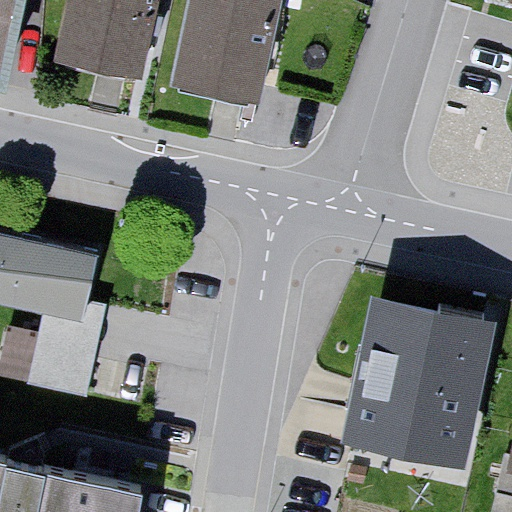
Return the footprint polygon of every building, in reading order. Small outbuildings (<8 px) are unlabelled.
[(0,0),(0,79),(6,80),(23,0),(0,0)] [(141,73),(157,0),(66,0),(55,58),(141,73)] [(189,0),(171,84),(177,85),(260,98),(279,0),(189,0)] [(0,226),(0,299),(42,308),(81,317),(86,296),(95,247),(0,226)] [(483,309),(372,286),(353,377),(342,433),(466,462),(497,312),(483,309)] [(93,297),(86,296),(81,317),(42,308),(37,331),(7,325),(0,353),(0,371),(26,378),(26,382),(86,391),(106,299),(93,297)] [(141,511),(148,485),(0,451),(0,511),(141,511)] [(511,511),(511,493),(497,490),(491,511),(511,511)]
